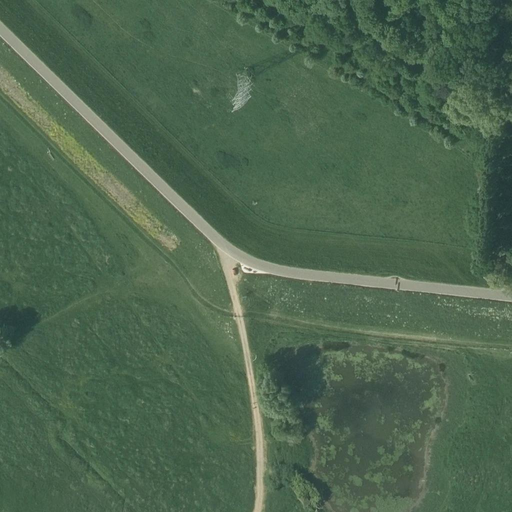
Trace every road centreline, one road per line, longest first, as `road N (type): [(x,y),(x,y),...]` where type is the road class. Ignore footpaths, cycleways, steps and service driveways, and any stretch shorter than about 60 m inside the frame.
road 1 (unclassified): [(511,296),(248,261),(208,233),(0,28)]
road 2 (track): [(259,511),(265,460),(216,240)]
road 3 (track): [(452,127),(228,0)]
road 4 (track): [(463,326),(270,305),(228,276)]
